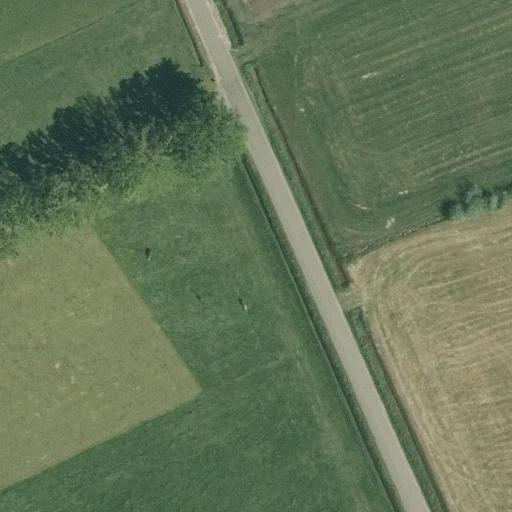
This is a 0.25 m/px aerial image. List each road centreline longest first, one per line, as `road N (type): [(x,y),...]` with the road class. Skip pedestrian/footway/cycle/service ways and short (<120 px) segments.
road 1 (unclassified): [(416,511),(241,103)]
road 2 (unclassified): [(0,215),(241,103)]
